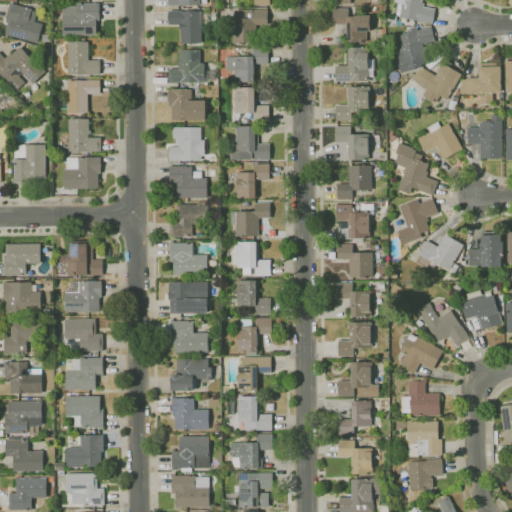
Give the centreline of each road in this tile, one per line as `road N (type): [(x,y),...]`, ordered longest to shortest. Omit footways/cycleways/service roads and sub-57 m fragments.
road 1 (residential): [(134,0),(141,511)]
road 2 (residential): [(303,0),(307,511)]
road 3 (residential): [(511,365),(487,373),(475,392),(481,491),(490,511)]
road 4 (residential): [(135,213),(0,216)]
